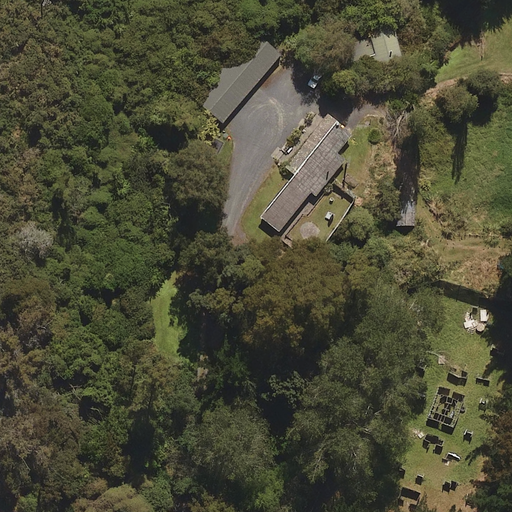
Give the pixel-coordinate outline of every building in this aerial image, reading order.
[(391,17),(367,24),(370,37),(338,46),(343,64),(369,57),(373,71),(404,63),(391,17)] [(214,75),(193,99),(222,123),(281,53),(254,30),(223,66),(215,59),(206,69),(214,75)] [(351,136),(325,115),(285,165),(294,173),(258,218),(277,233),(310,193),(314,196),(342,160),(336,155),(351,136)] [(414,200),(396,201),(396,226),(414,226),(414,200)] [(466,395),(439,386),(428,419),(455,428),(466,395)]
